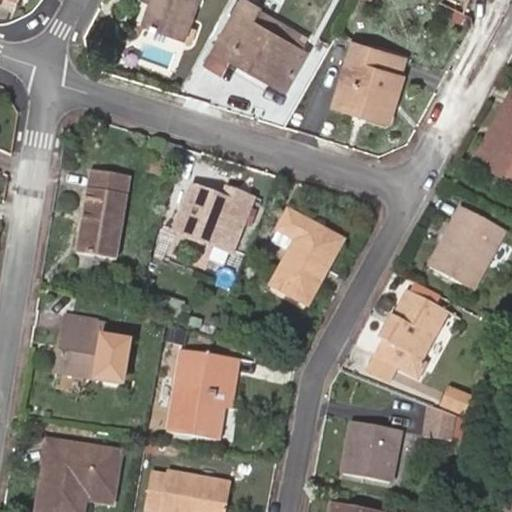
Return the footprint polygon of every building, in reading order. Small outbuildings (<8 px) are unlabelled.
[(154,0),(152,6),(144,27),(181,42),(197,0),(154,0)] [(233,46),(227,56),(281,87),(299,55),(246,24),(253,11),(240,4),(220,39),(233,46)] [(246,24),(299,55),(307,41),(253,11),(246,24)] [(214,49),(227,56),(233,46),(220,39),(214,49)] [(366,112),(365,118),(383,124),(389,106),(385,105),(388,95),(392,96),(402,63),(354,48),(335,107),(352,113),(353,108),(366,112)] [(498,133),(492,130),(473,164),(511,185),(511,95),(496,123),(502,127),(498,133)] [(352,113),(365,118),(366,112),(353,108),(352,113)] [(496,123),(492,130),(498,133),(502,127),(496,123)] [(178,153),(161,148),(157,163),(173,168),(178,153)] [(82,226),(77,226),(72,255),(112,262),(126,176),(87,170),(79,213),(84,214),(82,226)] [(233,205),(223,202),(195,192),(180,236),(217,249),(222,236),(235,241),(250,200),(236,196),(233,205)] [(227,192),(223,202),(233,205),(236,196),(227,192)] [(285,209),(274,229),(292,240),(285,252),(267,286),(303,306),(340,241),(285,209)] [(428,270),(468,293),(500,233),(460,212),(428,270)] [(292,240),(274,229),(267,242),(285,252),(292,240)] [(222,236),(217,249),(231,254),(235,241),(222,236)] [(419,365),(416,364),(443,315),(406,294),(392,318),(388,316),(375,340),(378,343),(371,357),(411,380),(419,365)] [(178,322),(184,306),(164,298),(159,315),(178,322)] [(64,312),(53,373),(118,384),(127,336),(96,330),(97,318),(64,312)] [(217,411),(225,361),(177,352),(164,434),(213,442),(217,411)] [(394,370),(371,357),(363,370),(387,383),(394,370)] [(235,362),(225,361),(217,411),(227,413),(235,362)] [(456,416),(465,392),(443,384),(433,408),(449,413),(456,416)] [(444,439),(449,413),(433,408),(422,404),(417,434),(444,439)] [(396,434),(350,424),(338,476),(385,486),(396,434)] [(38,511),(74,511),(77,500),(79,490),(107,494),(113,457),(42,445),(39,463),(42,464),(34,511),(38,511)] [(219,511),(225,487),(161,476),(160,479),(146,477),(140,507),(154,510),(153,511),(219,511)] [(79,490),(77,500),(105,505),(107,494),(79,490)]
